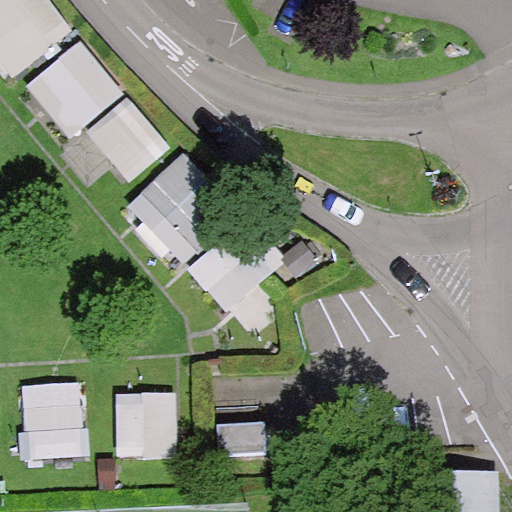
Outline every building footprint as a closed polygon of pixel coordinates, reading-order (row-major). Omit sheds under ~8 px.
[(132,192),(178,149),(82,47),(36,90),(132,192)] [(238,318),(288,269),(183,162),(117,226),(164,273),(179,259),(238,318)] [(91,385),(26,388),(30,464),(94,461),(91,385)] [(183,394),(122,396),(124,462),(185,461),(183,394)] [(266,461),(264,420),(214,422),(216,463),(266,461)] [(498,511),(497,472),(423,474),(424,511),(498,511)] [(385,502),(405,502),(405,478),(385,478),(385,502)]
